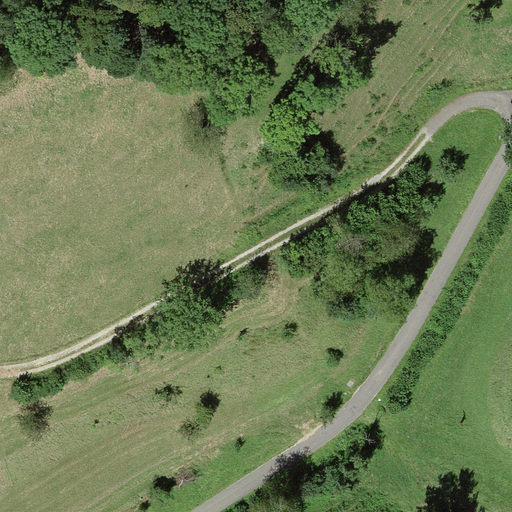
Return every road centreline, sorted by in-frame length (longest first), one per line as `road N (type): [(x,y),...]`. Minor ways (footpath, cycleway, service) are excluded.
road 1 (track): [(0,372),(39,368),(89,343),(390,173),(456,105),(486,100),(511,109)]
road 2 (track): [(511,139),(442,274),(349,414),(205,511)]
